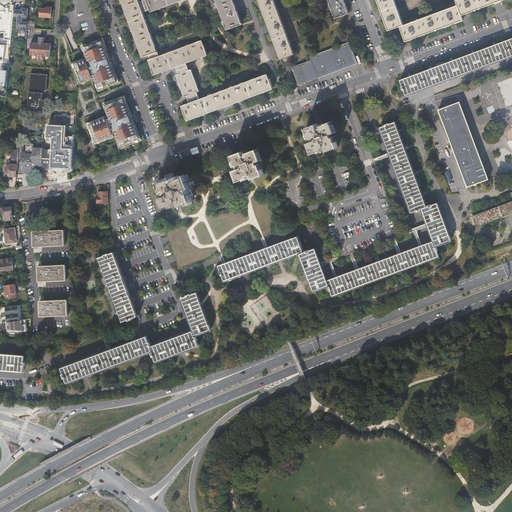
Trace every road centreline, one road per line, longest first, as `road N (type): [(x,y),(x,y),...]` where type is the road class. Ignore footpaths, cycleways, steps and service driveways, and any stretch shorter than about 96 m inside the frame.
road 1 (primary): [(5,511),(114,447),(323,359)]
road 2 (primary): [(511,270),(249,372)]
road 3 (primary): [(249,372),(0,499)]
road 4 (residential): [(158,156),(386,69)]
road 5 (track): [(308,386),(316,405),(349,422),(390,423),(446,456),(478,511)]
road 6 (unclassified): [(150,330),(161,337),(176,331),(181,316),(128,167)]
road 7 (primary): [(323,359),(511,287)]
road 8 (primary): [(249,372),(73,408)]
road 9 (track): [(457,229),(459,251),(417,282),(323,310)]
road 10 (residential): [(102,0),(158,156)]
road 11 (unclassified): [(109,173),(113,232),(150,330)]
road 12 (residential): [(150,330),(28,375),(0,375)]
road 13 (primary): [(201,442),(230,414),(323,359)]
road 14 (track): [(239,511),(231,489),(242,465),(316,405)]
road 15 (residential): [(386,69),(511,23)]
